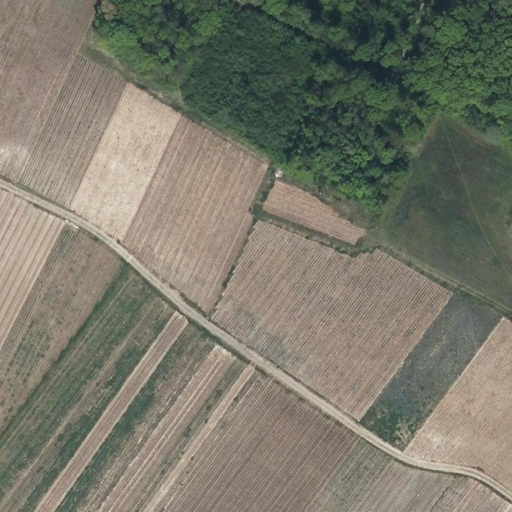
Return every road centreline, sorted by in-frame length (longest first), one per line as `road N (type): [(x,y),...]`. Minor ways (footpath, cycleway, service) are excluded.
road 1 (track): [(0,179),(128,251),(217,329),(402,457),(474,469),(511,491)]
road 2 (track): [(511,320),(374,245),(441,102)]
road 3 (track): [(511,140),(248,0)]
